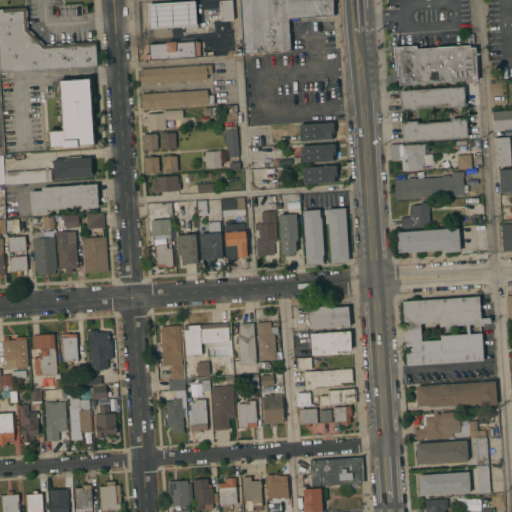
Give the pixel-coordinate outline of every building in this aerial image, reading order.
[(219,21),(232,20),(231,0),(218,1),(219,21)] [(243,54),(239,0),(332,0),(333,7),(333,16),(330,16),(330,18),(322,18),(322,16),(297,18),(297,20),(288,21),(290,51),(243,54)] [(196,23),(149,26),(148,7),(195,4),(196,23)] [(1,73),(0,57),(0,10),(26,9),(27,29),(44,45),(95,42),(97,66),(1,73)] [(189,38),(190,57),(159,59),(158,40),(189,38)] [(394,47),(416,45),(416,49),(469,45),(470,47),(475,47),(477,80),(398,85),(397,69),(395,69),(394,47)] [(211,64),(212,73),(206,74),(206,79),(141,84),(140,69),(211,64)] [(48,149),(46,130),(57,129),(57,131),(62,130),(61,121),(59,121),(59,115),(61,115),(60,106),(58,106),(58,100),(60,100),(59,91),(58,91),(57,79),(63,79),(63,80),(72,80),(72,78),(75,78),(75,79),(83,79),(83,77),(90,77),(94,146),(48,149)] [(464,86),(465,106),(449,107),(449,105),(416,107),(416,109),(400,110),(399,90),(464,86)] [(207,89),(207,95),(213,95),(214,104),(142,108),(141,94),(207,89)] [(237,121),(223,122),(222,106),(236,105),(237,121)] [(218,107),(218,116),(203,117),(203,112),(202,112),(202,111),(203,111),(203,108),(218,107)] [(164,112),(164,110),(182,109),(182,118),(165,119),(166,130),(146,131),(146,126),(143,126),(142,117),(146,117),(145,113),(164,112)] [(511,109),(511,128),(495,130),(493,111),(511,109)] [(402,142),(401,122),(417,120),(417,123),(450,121),(450,118),(466,117),(467,137),(402,142)] [(299,124),(333,123),(334,139),(300,141),(299,124)] [(225,130),(237,129),(239,156),(227,157),(225,130)] [(160,133),(175,132),(176,148),(171,148),(171,149),(166,150),(165,148),(161,149),(160,133)] [(144,134),(157,133),(158,149),(152,149),(152,151),(147,151),(147,150),(144,150),(144,134)] [(495,139),(509,138),(511,165),(497,166),(495,139)] [(301,146),(335,144),(336,161),(302,163),(301,146)] [(425,144),(425,154),(432,153),(433,165),(426,165),(426,167),(423,168),(423,169),(402,171),(401,159),(390,159),(389,146),(403,145),(425,144)] [(220,150),(221,167),(206,168),(205,161),(203,161),(202,156),(204,156),(204,152),(220,150)] [(470,154),(472,168),(458,169),(457,155),(470,154)] [(176,156),(177,171),(163,172),(162,156),(176,156)] [(90,157),(91,176),(54,179),(52,160),(90,157)] [(158,157),(159,172),(146,173),(145,157),(158,157)] [(239,162),(240,170),(229,170),(229,162),(239,162)] [(336,165),(337,182),(303,184),(302,168),(336,165)] [(50,168),(51,181),(5,184),(5,172),(50,168)] [(498,169),(511,168),(511,191),(500,193),(498,169)] [(442,177),(442,175),(449,175),(449,176),(452,176),(451,172),(463,171),(464,177),(463,177),(464,195),(396,199),(395,180),(442,177)] [(153,192),(153,181),(156,181),(156,177),(178,176),(178,183),(179,182),(180,191),(153,192)] [(198,193),(197,184),(212,183),(213,192),(198,193)] [(96,184),(98,207),(81,208),(81,205),(73,206),(73,208),(47,210),(47,213),(44,213),(44,211),(31,212),(29,191),(41,190),(41,187),(96,184)] [(244,198),(245,209),(236,209),(237,215),(223,216),(222,199),(244,198)] [(449,199),(450,209),(435,210),(434,200),(449,199)] [(197,201),(206,200),(208,200),(208,203),(206,203),(207,209),(198,210),(197,201)] [(410,217),(410,214),(412,214),(411,204),(420,204),(419,202),(425,201),(425,203),(430,203),(431,208),(428,208),(430,226),(401,228),(400,217),(410,217)] [(214,258),(214,262),(209,263),(209,259),(201,260),(200,233),(199,234),(199,224),(210,224),(209,207),(220,206),(221,221),(220,221),(222,258),(214,258)] [(327,209),(344,208),(348,261),(330,263),(327,209)] [(302,210),(319,209),(319,218),(321,218),(323,255),(322,255),(322,263),(306,264),(302,210)] [(256,255),(255,239),(259,239),(258,230),(255,230),(254,224),(262,223),(261,212),(274,211),(276,239),(275,239),(276,241),(273,241),(274,254),(256,255)] [(103,213),(104,227),(87,228),(86,215),(103,213)] [(279,214),(296,213),(297,239),(296,239),(296,240),(295,241),(296,252),(293,252),(293,255),(284,256),(284,253),(281,253),(279,214)] [(63,216),(78,215),(79,227),(67,228),(67,225),(64,226),(63,216)] [(42,217),(54,217),(55,228),(43,229),(42,217)] [(150,220),(170,218),(171,234),(170,234),(170,237),(164,238),(164,234),(151,235),(150,220)] [(7,220),(18,219),(19,231),(8,232),(7,220)] [(244,223),(246,257),(238,258),(238,257),(237,257),(237,258),(232,259),(232,257),(225,258),(223,224),(244,223)] [(501,224),(511,223),(511,249),(502,250),(501,224)] [(458,227),(459,251),(444,252),(444,250),(407,252),(407,251),(397,252),(396,232),(458,227)] [(33,238),(34,238),(34,232),(44,231),(44,237),(54,236),(56,269),(55,269),(55,273),(37,274),(36,270),(35,270),(33,238)] [(57,231),(67,231),(75,231),(78,267),(72,268),(72,272),(65,272),(64,268),(59,269),(57,231)] [(176,235),(195,234),(197,263),(183,264),(182,254),(177,255),(176,235)] [(8,237),(25,236),(26,250),(9,251),(8,237)] [(82,238),(106,236),(108,271),(85,272),(82,238)] [(155,245),(166,244),(165,240),(171,240),(173,266),(171,266),(171,267),(167,267),(167,266),(161,266),(161,265),(157,265),(156,264),(155,245)] [(9,256),(26,255),(27,270),(21,270),(21,275),(17,275),(17,271),(10,271),(9,256)] [(402,301),(479,296),(480,318),(490,317),(490,323),(482,323),(483,325),(477,326),(477,323),(468,324),(469,334),(481,333),(482,360),(407,365),(402,301)] [(308,307),(332,305),(332,307),(347,306),(349,326),(310,328),(308,307)] [(256,322),(270,322),(271,329),(279,329),(280,338),(274,338),(276,359),(259,360),(256,322)] [(182,342),(182,339),(185,339),(184,325),(228,323),(229,341),(201,342),(202,354),(199,354),(199,356),(196,356),(196,354),(186,355),(185,342),(182,342)] [(240,365),(238,336),(240,335),(240,323),(253,323),(256,364),(240,365)] [(170,365),(163,365),(161,326),(180,325),(182,364),(183,364),(184,379),(171,380),(170,365)] [(91,369),(90,351),(89,351),(88,330),(98,330),(98,332),(100,332),(100,331),(104,331),(104,332),(109,332),(110,339),(112,339),(112,359),(108,359),(108,369),(91,369)] [(310,333),(349,331),(350,349),(336,350),(336,353),(311,355),(310,333)] [(55,348),(54,348),(54,350),(55,350),(57,374),(41,375),(41,374),(35,375),(33,357),(39,356),(38,353),(41,353),(40,348),(33,349),(32,335),(54,333),(55,348)] [(78,360),(70,361),(71,368),(65,369),(64,361),(63,361),(62,337),(65,337),(65,333),(68,333),(68,334),(76,333),(78,360)] [(26,349),(27,366),(18,366),(18,368),(5,368),(3,336),(8,336),(9,340),(15,340),(15,337),(25,336),(26,349)] [(298,370),(297,359),(310,358),(311,369),(298,370)] [(209,375),(197,376),(197,362),(208,361),(209,370),(209,375)] [(87,363),(88,370),(78,371),(78,364),(87,363)] [(304,372),(351,368),(352,381),(339,382),(339,384),(333,385),(315,387),(315,389),(309,389),(309,388),(305,389),(304,372)] [(2,375),(11,374),(12,387),(3,388),(2,375)] [(261,385),(261,375),(273,375),(273,385),(261,385)] [(102,383),(91,384),(91,376),(101,376),(102,383)] [(225,384),(225,377),(234,376),(234,384),(225,384)] [(245,388),(244,377),(258,376),(258,387),(245,388)] [(184,379),(185,389),(169,390),(168,380),(171,380),(184,379)] [(203,391),(202,380),(209,380),(210,391),(203,391)] [(494,381),(496,404),(479,405),(479,403),(429,407),(428,405),(416,406),(415,386),(494,381)] [(211,387),(232,385),(234,417),(228,417),(229,429),(214,430),(211,387)] [(106,386),(107,398),(95,399),(96,405),(91,405),(90,387),(106,386)] [(30,390),(41,389),(41,400),(30,401),(30,390)] [(320,405),(319,396),(328,395),(328,391),(354,389),(355,403),(320,405)] [(8,391),(9,398),(2,399),(1,392),(8,391)] [(16,391),(17,402),(10,403),(9,392),(16,391)] [(310,392),(310,404),(313,404),(313,405),(297,406),(296,393),(297,393),(310,392)] [(262,396),(282,395),(283,422),(276,422),(276,426),(270,426),(270,423),(264,423),(262,396)] [(191,403),(195,402),(194,400),(205,400),(207,430),(201,430),(201,431),(198,431),(198,430),(194,430),(194,431),(190,432),(189,410),(187,410),(187,416),(183,417),(184,432),(172,433),(172,428),(171,428),(169,426),(169,425),(165,425),(165,417),(163,417),(162,409),(166,409),(165,401),(173,401),(172,398),(186,397),(186,406),(191,405),(191,403)] [(71,406),(70,406),(70,399),(78,398),(79,400),(80,400),(80,399),(88,399),(89,409),(90,409),(91,431),(83,432),(83,439),(71,440),(69,408),(71,408),(71,406)] [(238,404),(245,403),(245,401),(255,400),(256,427),(239,428),(238,404)] [(44,402),(65,401),(66,431),(58,431),(59,441),(46,441),(44,402)] [(95,414),(100,413),(99,405),(109,404),(109,413),(115,413),(116,433),(107,434),(108,437),(97,437),(95,414)] [(19,405),(28,405),(28,412),(37,412),(38,435),(33,436),(30,442),(22,442),(19,405)] [(316,408),(316,410),(331,409),(331,412),(333,411),(333,407),(351,406),(351,416),(349,416),(350,423),(341,424),(341,421),(334,422),(334,419),(331,419),(331,422),(320,423),(319,420),(317,420),(317,423),(310,423),(310,426),(305,426),(305,424),(300,424),(299,409),(316,408)] [(423,428),(423,425),(425,425),(425,416),(433,415),(433,413),(438,413),(438,414),(440,414),(440,412),(452,411),(453,418),(468,417),(469,437),(455,438),(455,436),(414,439),(413,428),(423,428)] [(14,440),(6,441),(6,443),(3,443),(3,445),(0,445),(0,412),(12,412),(14,440)] [(492,429),(493,436),(470,437),(469,421),(476,421),(477,430),(492,429)] [(474,438),(486,437),(488,466),(476,467),(474,438)] [(417,463),(415,443),(466,440),(467,461),(417,463)] [(359,458),(361,483),(311,486),(309,461),(359,458)] [(488,466),(490,493),(478,494),(476,467),(488,466)] [(419,495),(418,475),(468,472),(469,492),(419,495)] [(288,497),(268,498),(267,488),(266,475),(275,474),(275,476),(287,475),(288,497)] [(218,480),(227,479),(227,478),(235,477),(235,482),(235,483),(236,503),(220,504),(218,480)] [(245,511),(243,477),(250,477),(251,481),(260,480),(261,506),(252,506),(252,511),(245,511)] [(193,480),(207,479),(207,484),(211,484),(211,487),(212,487),(213,493),(217,493),(218,502),(213,503),(213,504),(212,504),(212,508),(195,509),(193,480)] [(168,481),(187,480),(188,504),(170,506),(168,481)] [(121,504),(119,504),(120,510),(107,510),(107,511),(100,511),(101,511),(99,486),(106,486),(106,481),(115,481),(115,485),(120,484),(121,504)] [(75,511),(75,508),(75,488),(82,488),(82,485),(91,484),(92,511),(75,511)] [(50,511),(50,499),(49,498),(49,490),(68,488),(68,499),(67,499),(68,511),(50,511)] [(305,511),(304,488),(320,488),(321,511),(305,511)] [(1,511),(1,495),(7,494),(6,491),(12,491),(13,494),(18,494),(19,501),(17,501),(17,503),(19,502),(19,507),(17,507),(17,509),(19,509),(19,511),(1,511)] [(26,511),(26,495),(33,494),(33,491),(37,491),(37,494),(41,493),(42,511),(26,511)] [(425,511),(425,499),(447,498),(447,509),(445,509),(445,511),(425,511)]
